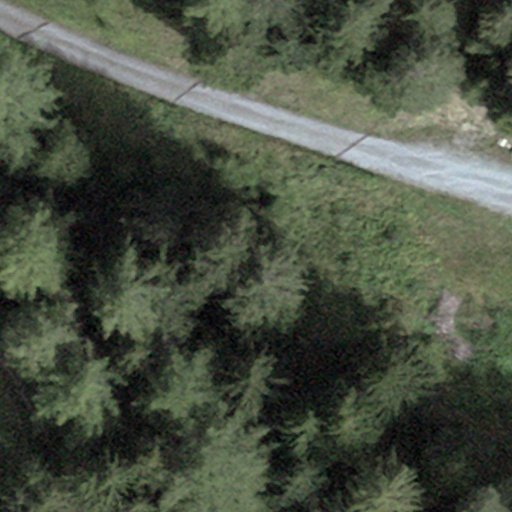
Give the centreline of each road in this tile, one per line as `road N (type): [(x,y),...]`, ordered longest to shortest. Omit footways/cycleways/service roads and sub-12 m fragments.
road 1 (track): [(511,190),(342,144),(0,13)]
road 2 (track): [(0,367),(98,511)]
